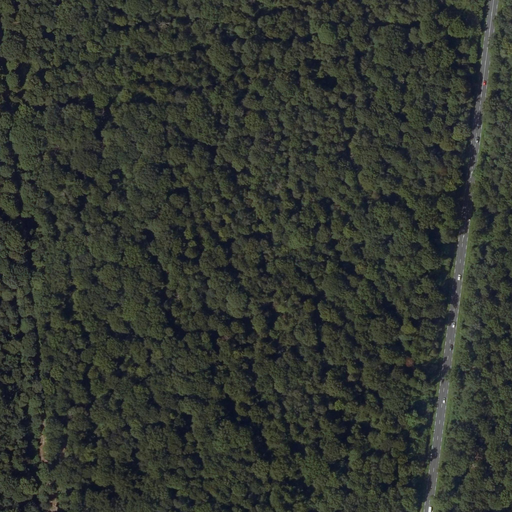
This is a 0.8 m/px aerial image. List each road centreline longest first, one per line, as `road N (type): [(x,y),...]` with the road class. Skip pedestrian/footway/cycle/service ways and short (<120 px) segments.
road 1 (primary): [(493,0),(429,511)]
road 2 (track): [(0,76),(54,511)]
